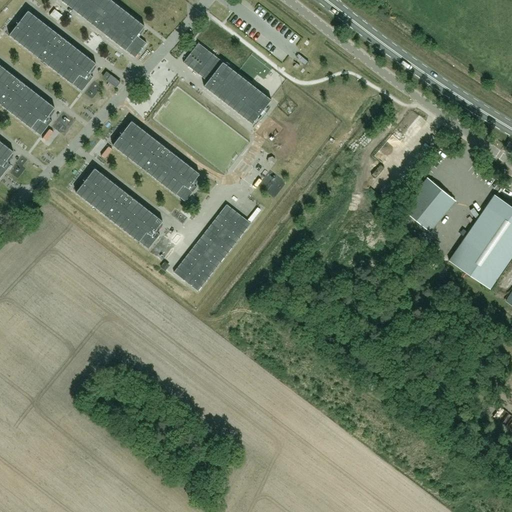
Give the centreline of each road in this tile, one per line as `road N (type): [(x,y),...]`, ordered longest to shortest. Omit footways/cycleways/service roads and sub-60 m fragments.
road 1 (unclassified): [(511,162),(288,0)]
road 2 (primary): [(511,130),(328,0)]
